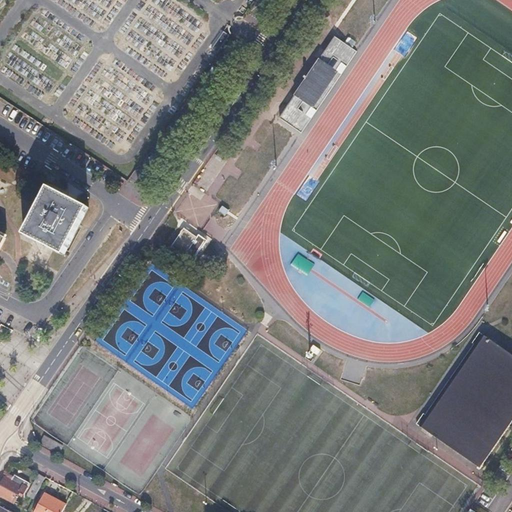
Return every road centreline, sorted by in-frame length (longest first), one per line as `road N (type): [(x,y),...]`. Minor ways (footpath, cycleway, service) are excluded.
road 1 (tertiary): [(305,0),(150,222)]
road 2 (tertiary): [(150,222),(0,434)]
road 3 (residential): [(119,204),(51,301),(27,312),(0,298)]
road 4 (residential): [(139,511),(0,436)]
road 5 (residential): [(119,204),(0,125)]
